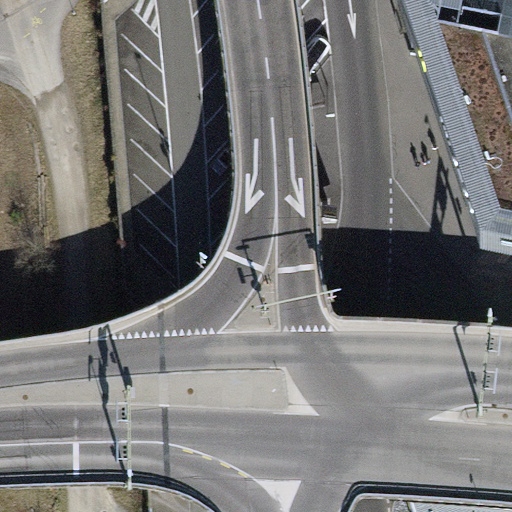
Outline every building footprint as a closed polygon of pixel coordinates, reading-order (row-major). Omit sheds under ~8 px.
[(389,0),(422,99),(471,245),(486,230),(420,31),(396,0),(389,0)] [(511,8),(468,0),(396,0),(420,31),(511,50),(511,8)] [(511,50),(420,31),(486,230),(511,234),(511,50)] [(477,252),(511,259),(511,234),(486,230),(471,245),(477,252)] [(511,511),(511,509),(410,500),(413,511),(511,511)]
